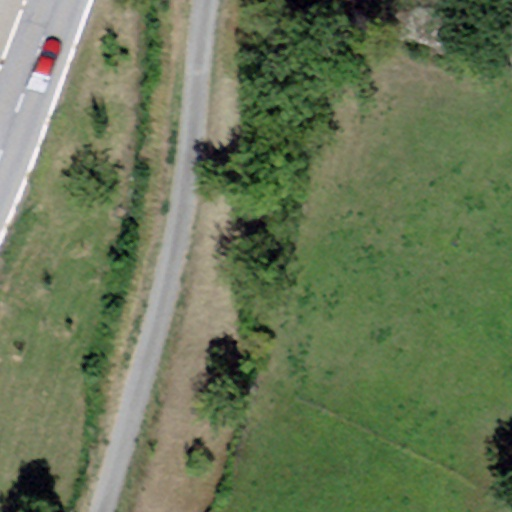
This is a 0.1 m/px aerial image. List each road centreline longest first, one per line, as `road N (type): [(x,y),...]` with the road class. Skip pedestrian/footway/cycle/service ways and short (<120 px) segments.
road 1 (unclassified): [(91,511),(157,329),(219,0)]
road 2 (tertiary): [(0,188),(68,0)]
